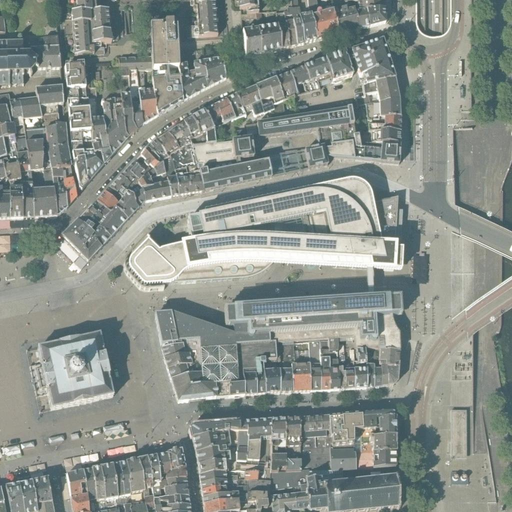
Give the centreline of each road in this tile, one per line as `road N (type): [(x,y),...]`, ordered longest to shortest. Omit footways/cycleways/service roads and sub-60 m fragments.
road 1 (secondary): [(467,511),(445,323),(436,0)]
road 2 (secondary): [(429,0),(438,324),(459,511)]
road 3 (residential): [(400,30),(282,65),(152,131),(52,233),(54,287)]
road 4 (residential): [(110,256),(157,213),(333,175),(361,175),(434,208)]
road 5 (residential): [(425,511),(417,417),(426,368),(451,334),(511,295)]
road 6 (residential): [(431,52),(434,208)]
